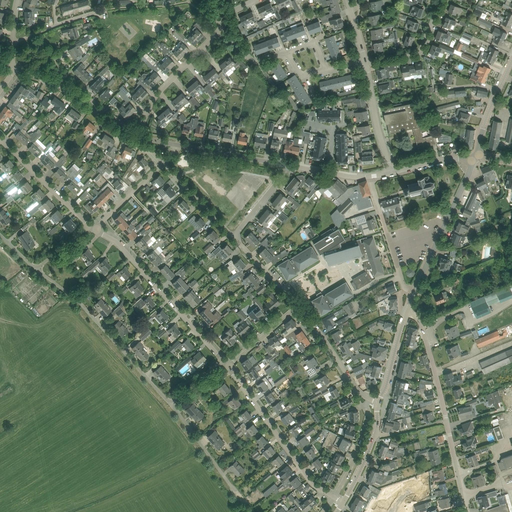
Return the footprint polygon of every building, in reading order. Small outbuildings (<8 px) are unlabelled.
[(25,0),(25,2),(30,4),(28,7),(35,8),(37,2),(36,2),(36,0),(25,0)] [(77,12),(88,9),(90,8),(89,3),(88,0),(84,0),(74,3),(77,12)] [(283,0),(276,0),(278,4),(281,10),(284,9),(283,6),(286,5),(283,0)] [(283,0),(286,5),(289,3),(289,4),(290,4),(290,5),(292,4),(297,13),(300,11),(299,9),(297,4),(294,0),(283,0)] [(376,0),(376,1),(371,2),(373,10),(381,9),(380,5),(383,4),(382,0),(376,0)] [(406,0),(403,0),(403,2),(412,6),(413,6),(412,10),(414,10),(413,14),(421,17),(421,16),(422,16),(423,13),(422,13),(423,12),(424,10),(424,9),(421,8),(418,8),(419,5),(415,4),(415,3),(413,2),(412,2),(406,0)] [(63,16),(77,12),(74,3),(61,7),(62,11),(63,16)] [(270,3),(264,6),(268,14),(271,12),(272,14),(275,13),(272,7),(270,3)] [(331,14),(336,13),(341,11),(339,4),(331,7),(332,10),(330,11),(331,14)] [(460,12),(461,8),(451,4),(448,12),(456,15),(457,11),(460,12)] [(475,9),(473,13),(480,17),(482,12),(484,8),(477,5),(475,9)] [(263,19),(266,17),(265,15),(268,14),(264,6),(258,9),(260,14),(263,19)] [(24,18),(25,18),(32,17),(34,17),(37,17),(37,11),(39,11),(39,9),(35,8),(28,7),(28,11),(25,12),(25,15),(24,15),(24,18)] [(252,12),(246,15),(250,22),(251,25),(252,25),(254,24),(255,23),(254,23),(257,22),(255,16),(252,12)] [(370,25),(375,24),(379,23),(378,19),(381,18),(380,14),(369,16),(370,25)] [(245,28),(248,26),(247,24),(250,22),(246,15),(240,18),(245,28)] [(499,19),(498,19),(502,21),(501,24),(505,26),(510,28),(511,22),(511,21),(505,18),(500,16),(499,17),(499,19)] [(32,23),(32,20),(34,20),(34,17),(32,17),(25,18),(25,21),(24,21),(24,24),(27,23),(27,26),(34,26),(34,23),(32,23)] [(344,26),(341,18),(330,21),(331,25),(334,24),(335,29),(344,26)] [(455,25),(456,22),(451,19),(446,18),(443,25),(450,28),(452,24),(455,25)] [(416,31),(419,23),(414,22),(408,20),(407,24),(410,25),(409,29),(412,29),(416,31)] [(483,22),(482,24),(491,28),(493,24),(484,20),(483,22)] [(198,21),(196,23),(196,24),(201,29),(204,26),(198,21)] [(316,32),(322,30),(319,21),(313,24),(316,32)] [(310,34),(316,32),(313,24),(307,26),(308,29),(310,34)] [(173,25),(171,27),(175,31),(181,37),(184,35),(183,34),(184,33),(181,30),(180,31),(178,29),(173,25)] [(301,36),(307,33),(305,29),(304,25),(298,27),(301,36)] [(70,28),(70,27),(62,29),(63,34),(69,33),(71,39),(75,38),(79,37),(77,32),(76,27),(70,28)] [(194,31),(192,34),(198,40),(203,35),(199,31),(195,27),(193,30),(194,31)] [(295,38),(301,36),(298,27),(292,30),(295,38)] [(372,31),(371,32),(371,34),(372,34),(373,39),(374,39),(374,40),(377,39),(376,38),(381,37),(382,37),(383,36),(383,35),(383,32),(382,28),(379,29),(371,30),(372,31)] [(495,28),(492,34),(493,34),(497,36),(504,39),(507,33),(503,31),(498,29),(495,28)] [(286,32),(285,29),(279,31),(283,42),(289,40),(286,32)] [(289,40),(295,38),(292,30),(286,32),(289,40)] [(175,31),(172,33),(173,34),(179,40),(181,37),(175,31)] [(436,34),(435,38),(436,38),(435,39),(440,40),(446,43),(449,35),(452,36),(460,40),(461,38),(462,37),(460,36),(453,33),(448,31),(447,34),(443,33),(439,31),(437,34),(436,34)] [(462,37),(461,38),(470,42),(473,36),(464,32),(462,37)] [(186,37),(185,37),(188,40),(190,42),(193,45),(198,40),(192,34),(189,37),(187,35),(186,37)] [(501,46),(504,39),(497,36),(493,34),(492,38),(494,39),(493,42),(497,44),(501,46)] [(74,59),(75,58),(84,53),(80,46),(91,40),(88,35),(74,43),(76,46),(68,50),(71,54),(73,59),(74,59)] [(328,46),(336,43),(334,35),(325,39),(328,46)] [(411,45),(414,37),(410,35),(409,37),(407,36),(406,40),(404,44),(408,46),(409,44),(411,45)] [(275,48),(281,45),(279,41),(278,37),(272,39),(275,48)] [(272,49),(273,49),(272,48),(275,48),(272,39),(266,42),(269,50),(270,49),(270,50),(272,49)] [(181,45),(178,48),(184,54),(189,49),(185,46),(184,44),(180,41),(178,43),(181,45)] [(157,42),(154,45),(164,55),(164,58),(166,60),(164,62),(170,69),(175,64),(171,60),(169,58),(166,55),(165,54),(167,52),(159,43),(157,42)] [(159,43),(167,52),(170,49),(164,43),(163,42),(161,44),(160,43),(159,43)] [(266,42),(260,44),(263,52),(269,50),(266,42)] [(375,52),(383,50),(383,47),(386,46),(385,42),(374,44),(375,52)] [(331,53),(339,50),(336,43),(328,46),(331,53)] [(257,54),(263,52),(260,44),(254,46),(257,54)] [(439,47),(438,47),(433,45),(430,53),(434,54),(438,56),(441,57),(442,57),(444,54),(444,53),(443,52),(443,51),(453,55),(455,50),(440,44),(439,47)] [(490,47),(489,50),(490,51),(489,54),(496,57),(499,51),(494,49),(490,47)] [(171,51),(173,54),(176,56),(179,59),(184,54),(178,48),(175,51),(173,49),(171,51)] [(333,60),(342,57),(340,52),(339,50),(331,53),(333,60)] [(495,62),(497,58),(496,58),(496,57),(489,54),(484,52),(482,58),(485,59),(489,61),(493,63),(494,61),(495,62)] [(83,63),(88,57),(89,56),(86,53),(80,60),(83,63)] [(146,53),(143,56),(144,57),(147,60),(152,65),(155,62),(154,61),(150,57),(148,55),(146,53)] [(477,63),(479,60),(463,53),(461,57),(477,63)] [(224,60),(231,68),(233,66),(235,68),(240,63),(238,61),(236,63),(230,57),(228,59),(228,58),(227,58),(224,60)] [(231,68),(224,60),(221,63),(221,64),(222,64),(220,66),(223,70),(227,74),(229,73),(230,74),(233,71),(230,68),(231,68)] [(158,64),(157,65),(160,69),(161,70),(165,74),(170,69),(164,62),(161,65),(159,63),(158,64)] [(422,63),(421,62),(418,63),(415,64),(416,65),(412,66),(413,75),(417,74),(417,75),(421,74),(421,75),(425,75),(426,75),(425,69),(424,70),(422,63)] [(77,68),(73,72),(79,77),(85,71),(83,69),(85,67),(84,65),(82,63),(77,68)] [(275,74),(283,69),(279,63),(271,68),(274,72),(275,74)] [(377,71),(376,71),(377,75),(378,75),(379,78),(386,77),(386,78),(390,77),(389,72),(389,71),(400,69),(399,63),(383,65),(384,69),(377,70),(377,71)] [(409,67),(408,65),(402,66),(404,77),(410,76),(410,75),(413,75),(412,66),(409,67)] [(102,87),(106,83),(100,78),(110,68),(107,66),(98,75),(100,77),(90,87),(91,88),(90,89),(93,90),(95,92),(101,86),(102,87)] [(480,66),(477,71),(487,76),(491,69),(486,67),(484,66),(483,68),(480,66)] [(109,70),(115,76),(118,73),(112,68),(109,70)] [(152,74),(149,76),(156,83),(161,78),(157,74),(156,73),(152,69),(152,70),(150,72),(152,74)] [(221,77),(218,73),(214,69),(209,73),(214,79),(217,77),(219,79),(221,77)] [(279,81),(283,78),(287,76),(283,69),(275,74),(279,81)] [(451,83),(453,75),(449,74),(450,71),(440,69),(439,74),(446,75),(445,82),(451,83)] [(91,80),(93,78),(85,71),(79,77),(85,83),(89,79),(91,80)] [(477,71),(475,76),(479,78),(478,80),(482,82),(484,83),(487,76),(477,71)] [(209,73),(204,78),(207,82),(209,84),(206,86),(210,90),(212,88),(211,86),(213,84),(216,82),(214,79),(209,73)] [(139,77),(138,79),(139,80),(144,85),(146,83),(147,84),(151,88),(156,83),(149,76),(149,77),(147,74),(146,74),(145,74),(144,74),(142,74),(142,76),(142,77),(142,78),(141,77),(140,78),(139,77)] [(351,84),(354,83),(358,82),(356,74),(349,75),(351,84)] [(292,86),(299,81),(295,75),(287,80),(292,86)] [(349,75),(342,77),(344,86),(344,89),(352,88),(351,84),(349,75)] [(336,88),(344,86),(342,77),(334,79),(336,88)] [(329,89),(336,88),(334,79),(327,81),(329,89)] [(138,85),(134,90),(136,92),(143,98),(148,93),(144,89),(145,89),(147,88),(144,85),(139,80),(137,83),(138,85)] [(205,89),(201,84),(198,80),(192,85),(198,91),(201,89),(202,91),(205,89)] [(380,89),(379,89),(380,92),(381,92),(381,93),(391,91),(390,87),(394,86),(393,80),(389,81),(385,82),(385,85),(381,86),(380,86),(380,88),(380,89)] [(296,93),(303,88),(299,81),(292,86),(296,93)] [(321,91),(328,90),(329,89),(327,81),(319,83),(321,91)] [(21,85),(17,90),(24,95),(26,97),(32,101),(34,98),(36,96),(30,91),(28,90),(27,90),(28,90),(21,85)] [(192,85),(187,89),(190,93),(193,97),(194,98),(197,96),(195,94),(198,91),(192,85)] [(125,95),(128,92),(122,86),(119,89),(121,90),(125,95)] [(111,95),(110,95),(113,92),(110,90),(110,91),(107,88),(103,93),(100,96),(100,97),(99,98),(102,100),(102,99),(105,101),(111,95)] [(300,99),(307,94),(303,88),(296,93),(300,99)] [(474,88),(471,88),(471,91),(473,92),(477,93),(476,97),(483,98),(484,97),(487,97),(488,91),(478,89),(474,88)] [(448,98),(466,95),(466,89),(447,91),(448,98)] [(14,92),(12,95),(13,95),(13,96),(22,103),(24,100),(26,97),(24,95),(17,90),(16,93),(15,92),(14,92)] [(127,103),(130,99),(125,95),(121,90),(118,93),(122,98),(127,103)] [(138,103),(143,98),(136,92),(132,97),(133,98),(131,100),(134,103),(136,101),(138,103)] [(182,93),(177,98),(184,106),(189,102),(189,101),(186,97),(182,93)] [(304,105),(310,102),(311,101),(307,94),(300,99),(304,105)] [(353,103),(353,102),(357,102),(358,106),(361,106),(366,105),(364,97),(359,98),(356,99),(355,95),(349,96),(349,97),(342,98),(343,104),(344,105),(353,103)] [(9,101),(10,102),(14,105),(12,106),(17,110),(22,114),(24,111),(19,107),(17,106),(17,107),(16,106),(18,103),(20,105),(21,106),(23,103),(22,103),(13,96),(10,101),(9,101)] [(52,101),(46,96),(41,102),(49,109),(50,109),(51,107),(54,109),(56,106),(60,101),(54,97),(52,101)] [(172,102),(175,106),(179,110),(184,106),(177,98),(172,102)] [(54,109),(53,110),(54,110),(58,113),(57,114),(59,115),(65,109),(64,108),(65,105),(63,104),(64,103),(61,101),(60,102),(60,101),(56,106),(54,109)] [(125,101),(121,105),(122,105),(125,108),(131,114),(135,109),(132,106),(130,103),(128,102),(127,103),(125,101)] [(385,114),(384,114),(386,124),(387,124),(388,124),(388,128),(389,133),(406,130),(405,129),(412,128),(412,129),(413,129),(416,140),(421,139),(418,128),(419,128),(418,127),(414,103),(402,106),(402,103),(396,104),(397,107),(393,108),(384,109),(384,110),(385,110),(385,114)] [(131,114),(125,108),(122,105),(118,109),(121,112),(120,113),(123,116),(126,119),(131,114)] [(333,105),(333,108),(333,110),(334,121),(335,121),(338,121),(339,121),(341,121),(341,120),(341,114),(341,110),(337,110),(337,108),(335,109),(335,105),(333,105)] [(5,107),(2,111),(7,115),(10,118),(13,113),(17,115),(19,117),(21,114),(18,112),(14,109),(12,111),(10,110),(6,107),(5,107)] [(466,111),(467,109),(462,107),(458,108),(456,115),(460,116),(459,120),(463,121),(467,122),(470,115),(464,113),(465,110),(466,111)] [(169,108),(163,113),(169,119),(172,117),(173,119),(176,117),(174,114),(172,112),(169,108)] [(77,121),(81,116),(71,109),(68,113),(65,117),(68,119),(71,122),(74,118),(77,121)] [(0,113),(0,121),(3,124),(4,124),(7,126),(8,124),(6,122),(5,121),(3,120),(7,115),(2,111),(0,113)] [(357,122),(361,121),(361,120),(363,120),(368,119),(367,111),(362,112),(355,113),(357,122)] [(162,128),(166,125),(167,124),(165,122),(169,119),(163,113),(158,117),(160,119),(157,122),(162,128)] [(245,128),(247,119),(241,117),(239,126),(245,128)] [(198,125),(199,118),(195,118),(192,118),(190,122),(187,124),(187,125),(184,124),(183,133),(189,134),(190,130),(193,130),(196,130),(196,129),(197,125),(198,125)] [(21,130),(15,136),(19,140),(27,133),(23,129),(29,122),(27,120),(21,126),(19,128),(21,130)] [(497,150),(498,145),(502,122),(494,120),(489,148),(497,150)] [(92,131),(95,127),(89,122),(88,124),(85,127),(82,131),(84,133),(87,129),(91,132),(92,131)] [(16,123),(11,130),(14,132),(19,128),(21,126),(16,123)] [(272,144),(271,149),(278,151),(279,146),(279,145),(280,141),(276,140),(277,136),(284,137),(285,131),(288,131),(290,125),(288,125),(286,124),(284,130),(275,129),(272,143),(272,144)] [(421,139),(416,140),(418,149),(423,148),(423,147),(425,147),(432,145),(430,136),(425,137),(423,138),(421,131),(433,128),(432,124),(418,127),(419,128),(418,128),(421,139)] [(203,130),(204,127),(198,125),(197,125),(196,129),(196,130),(195,135),(203,136),(204,131),(203,130)] [(209,125),(209,129),(210,130),(210,133),(209,138),(218,139),(219,131),(220,128),(217,127),(217,126),(209,125)] [(371,133),(369,125),(358,127),(358,131),(362,130),(363,134),(371,133)] [(228,134),(228,130),(229,127),(226,127),(225,129),(225,133),(224,133),(224,135),(223,140),(231,142),(233,135),(228,134)] [(300,127),(299,135),(306,136),(310,137),(311,133),(304,131),(304,128),(303,128),(302,128),(300,127)] [(463,128),(461,138),(465,139),(473,140),(475,130),(470,129),(464,129),(463,128)] [(27,133),(19,140),(24,144),(25,144),(28,140),(29,138),(32,140),(38,134),(40,132),(41,131),(39,129),(36,132),(34,133),(33,133),(30,134),(29,135),(27,133)] [(439,133),(435,131),(435,135),(439,135),(439,137),(440,142),(451,141),(451,136),(439,133)] [(29,148),(28,148),(32,153),(40,145),(35,141),(37,139),(40,136),(42,134),(40,132),(38,134),(32,140),(34,142),(29,148)] [(244,137),(245,133),(241,132),(240,136),(239,136),(238,143),(247,145),(248,138),(244,137)] [(108,144),(111,139),(105,134),(101,139),(99,138),(96,143),(101,146),(101,145),(104,141),(108,144)] [(265,147),(268,135),(264,134),(263,137),(262,137),(262,138),(256,137),(256,138),(255,137),(254,142),(255,142),(255,145),(258,146),(258,147),(261,147),(262,147),(265,147)] [(337,134),(336,134),(336,136),(336,138),(337,140),(337,142),(352,141),(352,140),(349,140),(349,138),(347,138),(347,134),(343,134),(337,134)] [(311,142),(310,143),(326,146),(326,144),(326,142),(327,140),(327,139),(327,138),(320,137),(317,137),(317,136),(316,136),(316,141),(314,140),(314,142),(311,142)] [(293,146),(291,153),(299,154),(300,148),(301,148),(302,144),(301,144),(298,144),(299,139),(294,138),(294,140),(293,146)] [(85,152),(87,149),(92,142),(89,139),(83,147),(82,149),(85,152)] [(114,159),(118,149),(112,146),(115,141),(111,139),(108,144),(111,146),(108,151),(106,154),(110,156),(109,156),(114,159)] [(472,149),(473,140),(465,139),(465,143),(464,143),(463,144),(464,144),(464,148),(472,149)] [(285,147),(284,152),(291,153),(293,146),(294,140),(290,140),(289,141),(287,141),(286,144),(285,147)] [(40,145),(32,153),(37,157),(38,156),(41,152),(42,151),(45,153),(51,146),(53,144),(50,142),(49,144),(46,147),(44,149),(40,145)] [(310,143),(310,145),(313,145),(313,147),(315,148),(314,151),(324,153),(325,153),(325,152),(325,151),(325,150),(325,148),(326,146),(310,143)] [(452,148),(451,148),(452,151),(453,151),(453,152),(463,149),(462,145),(460,145),(459,144),(459,143),(454,144),(454,147),(452,148)] [(45,156),(41,161),(45,165),(53,158),(53,157),(55,155),(51,151),(53,149),(51,146),(45,153),(47,155),(45,156)] [(122,155),(121,158),(124,159),(125,158),(126,154),(130,155),(134,156),(136,152),(132,150),(132,149),(125,146),(123,152),(122,155)] [(348,149),(337,149),(337,151),(337,153),(337,155),(337,156),(348,156),(348,152),(349,152),(349,150),(353,150),(352,148),(349,148),(348,148),(348,149)] [(309,150),(309,152),(312,152),(311,154),(313,155),(312,159),(313,159),(316,159),(323,161),(324,161),(324,160),(324,159),(324,156),(325,155),(325,153),(324,153),(314,151),(312,151),(309,150)] [(374,163),(373,156),(373,151),(365,152),(365,153),(362,153),(362,158),(363,163),(374,163)] [(52,158),(45,165),(48,168),(49,169),(50,169),(52,167),(54,165),(55,163),(58,165),(64,159),(65,158),(63,155),(61,157),(59,159),(56,162),(52,158)] [(337,156),(337,158),(337,160),(337,162),(337,163),(337,164),(338,164),(345,164),(348,163),(348,164),(349,164),(348,159),(350,159),(350,157),(353,157),(353,156),(353,155),(350,156),(348,156),(337,156)] [(139,161),(135,157),(122,178),(126,182),(129,186),(146,170),(145,170),(141,174),(137,170),(141,166),(143,168),(148,163),(143,158),(139,161)] [(56,171),(54,173),(58,178),(65,170),(61,166),(66,161),(64,159),(58,165),(60,167),(58,169),(56,171)] [(0,179),(1,181),(9,174),(7,172),(9,171),(12,168),(14,166),(9,160),(4,164),(1,166),(1,167),(3,169),(2,169),(5,173),(3,175),(0,176),(0,179)] [(65,170),(58,178),(63,182),(65,180),(67,177),(69,175),(71,177),(77,171),(78,171),(79,169),(80,169),(79,168),(75,164),(74,164),(72,166),(67,171),(66,170),(65,170)] [(486,183),(491,181),(496,179),(491,165),(482,169),(485,177),(484,177),(484,179),(486,183)] [(100,173),(99,174),(102,177),(103,176),(102,175),(105,172),(106,171),(109,174),(111,172),(112,171),(110,168),(108,166),(107,166),(103,170),(100,173)] [(69,184),(67,186),(71,190),(76,185),(79,183),(78,182),(74,178),(77,176),(81,171),(79,169),(78,171),(77,171),(71,177),(70,178),(73,180),(71,181),(69,184)] [(15,183),(18,180),(19,180),(23,177),(17,170),(13,173),(13,174),(10,176),(15,183)] [(160,186),(161,185),(165,181),(159,175),(151,183),(154,185),(157,188),(160,186)] [(302,179),(306,182),(310,186),(308,188),(311,191),(312,191),(314,188),(317,184),(320,181),(316,178),(314,180),(310,177),(307,180),(304,177),(305,177),(303,175),(299,175),(299,176),(299,177),(302,179)] [(430,180),(429,176),(425,177),(424,177),(419,179),(418,179),(418,180),(419,182),(416,183),(416,182),(415,182),(415,183),(412,184),(412,183),(411,183),(412,184),(409,185),(408,184),(408,185),(409,187),(404,189),(405,194),(410,193),(411,195),(411,196),(412,196),(415,195),(415,196),(415,195),(418,194),(419,195),(419,194),(422,193),(423,196),(422,197),(423,197),(423,196),(428,195),(429,195),(430,197),(432,196),(432,194),(434,194),(433,189),(433,188),(435,186),(436,186),(435,185),(434,183),(435,182),(434,181),(434,182),(431,181),(431,180),(430,180)] [(113,180),(110,182),(112,184),(114,186),(117,190),(118,189),(119,188),(120,189),(123,186),(122,185),(121,183),(123,181),(120,178),(119,177),(116,179),(117,180),(115,182),(113,180)] [(302,179),(299,177),(297,179),(295,177),(290,182),(299,189),(297,188),(298,187),(298,188),(299,186),(301,187),(306,182),(302,179)] [(307,196),(307,197),(310,199),(315,192),(319,198),(322,194),(324,192),(327,190),(328,189),(333,186),(333,185),(338,180),(334,178),(330,181),(329,182),(319,190),(317,191),(314,188),(312,191),(311,191),(309,194),(307,196)] [(333,186),(328,189),(333,194),(332,195),(336,199),(342,204),(355,191),(354,189),(353,187),(347,189),(346,187),(338,179),(338,180),(333,185),(333,186)] [(489,192),(486,187),(488,186),(486,183),(484,179),(477,183),(480,190),(483,189),(486,194),(489,192)] [(76,185),(71,190),(76,194),(81,188),(83,190),(88,186),(90,184),(91,182),(89,180),(84,185),(83,186),(81,185),(78,188),(76,185)] [(356,204),(359,211),(373,206),(370,198),(368,195),(371,194),(367,181),(359,183),(360,185),(356,186),(356,188),(354,189),(355,191),(337,209),(331,215),(334,221),(342,213),(343,215),(354,204),(355,204),(356,204)] [(16,187),(8,193),(10,196),(11,196),(16,192),(17,193),(19,194),(23,190),(26,193),(32,188),(27,182),(21,187),(18,189),(16,187)] [(290,182),(286,188),(289,190),(287,192),(293,197),(295,195),(300,190),(299,189),(290,182)] [(13,183),(5,190),(8,193),(16,187),(13,183)] [(108,183),(101,190),(103,192),(109,198),(113,193),(114,193),(112,192),(115,189),(108,183)] [(175,196),(174,194),(175,193),(170,187),(166,190),(165,191),(161,188),(157,192),(167,203),(175,196)] [(94,188),(92,190),(97,195),(99,197),(104,202),(109,198),(103,192),(101,190),(98,192),(94,188)] [(34,193),(31,196),(33,199),(36,197),(39,200),(45,195),(39,189),(34,193)] [(79,198),(81,200),(87,194),(85,192),(79,198)] [(472,193),(468,202),(480,207),(481,205),(480,205),(481,202),(477,201),(475,200),(476,197),(478,194),(472,192),(472,193)] [(287,198),(281,193),(279,196),(279,195),(278,195),(276,198),(283,204),(285,201),(288,204),(290,201),(292,202),(298,207),(300,204),(289,195),(287,198)] [(156,196),(149,204),(153,208),(160,201),(156,196)] [(99,197),(94,201),(99,207),(100,206),(101,205),(104,202),(99,197)] [(287,221),(289,218),(283,213),(282,211),(284,209),(280,206),(283,204),(276,198),(273,201),(274,201),(274,202),(272,204),(278,209),(276,212),(287,221)] [(402,212),(400,207),(401,206),(399,198),(382,203),(385,211),(395,208),(396,213),(402,212)] [(39,207),(39,208),(42,211),(42,210),(45,213),(48,211),(54,206),(48,200),(43,204),(43,205),(39,207)] [(178,200),(168,209),(172,213),(177,208),(183,214),(184,213),(183,212),(189,206),(183,200),(181,202),(178,200)] [(89,201),(84,206),(90,212),(92,214),(94,212),(94,211),(95,211),(96,210),(99,207),(94,201),(91,204),(89,201)] [(483,214),(485,214),(483,209),(480,207),(468,202),(466,206),(477,211),(483,214)] [(33,203),(25,210),(28,213),(36,206),(34,204),(33,203)] [(36,206),(28,213),(31,216),(39,209),(38,209),(36,206)] [(152,207),(149,209),(154,215),(157,213),(152,207)] [(471,222),(475,221),(475,220),(477,216),(475,215),(476,213),(465,208),(462,214),(468,217),(467,221),(471,222)] [(6,224),(11,221),(3,210),(0,212),(0,211),(0,220),(4,226),(5,224),(6,225),(6,224)] [(48,214),(43,219),(45,222),(50,218),(55,223),(57,221),(59,220),(62,217),(57,210),(54,213),(52,211),(48,214)] [(274,214),(268,210),(266,212),(265,212),(264,212),(263,213),(263,214),(264,215),(263,215),(270,220),(272,217),(274,219),(276,216),(278,218),(285,223),(287,221),(276,212),(274,214)] [(119,215),(114,220),(118,225),(124,220),(126,218),(126,217),(122,212),(119,215)] [(355,217),(351,218),(352,223),(356,222),(357,225),(361,224),(368,222),(369,227),(363,229),(364,235),(374,232),(373,229),(376,228),(373,218),(367,220),(365,214),(355,217)] [(194,215),(188,221),(189,220),(198,230),(205,223),(200,218),(198,220),(194,216),(194,215)] [(263,215),(262,215),(260,217),(260,218),(261,218),(259,221),(265,225),(263,228),(264,229),(267,232),(270,234),(273,236),(275,234),(269,229),(267,227),(269,224),(267,223),(270,220),(263,215)] [(30,221),(25,225),(28,228),(36,221),(34,218),(31,220),(30,221)] [(63,235),(61,237),(63,239),(72,232),(70,231),(76,226),(70,219),(64,225),(67,228),(68,230),(63,234),(63,235)] [(128,225),(123,230),(127,235),(133,230),(135,228),(132,225),(135,222),(136,221),(135,219),(134,220),(130,223),(128,225)] [(123,230),(128,225),(124,220),(118,225),(123,230)] [(455,230),(455,231),(458,233),(458,231),(462,233),(464,230),(467,231),(469,227),(465,225),(459,222),(455,230)] [(311,232),(308,235),(310,239),(314,236),(313,234),(316,232),(315,230),(313,227),(309,229),(311,232)] [(152,230),(150,228),(148,230),(147,230),(142,234),(144,237),(141,239),(141,238),(136,243),(140,248),(145,243),(150,239),(150,238),(151,237),(148,234),(150,233),(150,232),(152,230)] [(339,228),(314,244),(320,255),(322,254),(323,255),(325,258),(326,258),(325,258),(327,257),(329,265),(337,263),(338,265),(338,264),(342,262),(342,263),(343,263),(342,262),(355,258),(362,255),(364,255),(365,258),(362,258),(363,262),(365,266),(364,266),(363,267),(366,272),(353,279),(352,280),(354,282),(351,283),(355,290),(358,289),(360,288),(361,287),(363,286),(362,286),(363,286),(365,285),(367,284),(367,283),(368,283),(369,282),(370,282),(371,281),(372,280),(374,279),(375,278),(375,276),(379,274),(381,274),(383,273),(380,260),(379,258),(381,257),(379,253),(377,253),(377,251),(373,238),(368,240),(364,241),(364,242),(361,243),(360,239),(346,243),(346,241),(345,239),(346,239),(339,228)] [(132,240),(135,237),(137,235),(133,230),(127,235),(132,240)] [(220,239),(218,237),(218,236),(213,230),(208,234),(209,235),(205,238),(207,240),(210,238),(212,241),(212,242),(215,244),(220,239)] [(25,233),(19,237),(22,242),(23,242),(24,243),(23,243),(28,250),(34,245),(28,236),(29,235),(27,231),(25,233)] [(250,242),(256,237),(251,232),(245,238),(250,242)] [(463,244),(464,241),(465,238),(454,233),(451,241),(452,242),(451,245),(456,247),(461,247),(461,243),(463,244)] [(145,243),(140,248),(141,249),(140,249),(140,250),(142,252),(143,252),(143,251),(144,252),(149,247),(151,245),(153,247),(162,239),(160,236),(156,240),(153,236),(151,237),(150,239),(145,243)] [(258,239),(256,237),(250,242),(254,247),(260,242),(260,241),(262,239),(260,237),(258,239)] [(153,251),(147,256),(152,261),(160,253),(156,248),(159,246),(166,240),(164,238),(162,239),(153,247),(155,250),(153,251)] [(207,255),(215,248),(213,246),(210,243),(203,250),(206,253),(207,255)] [(215,249),(210,254),(213,257),(219,252),(225,259),(228,256),(233,251),(227,245),(222,249),(219,246),(215,249)] [(276,267),(275,267),(279,271),(281,270),(283,272),(281,274),(283,273),(285,275),(283,276),(286,280),(287,280),(297,274),(297,273),(296,272),(299,271),(299,270),(300,271),(300,270),(304,268),(303,268),(303,267),(305,265),(306,267),(307,266),(310,264),(309,263),(311,261),(312,263),(313,262),(316,260),(315,259),(318,257),(318,256),(312,247),(311,246),(289,259),(288,259),(287,256),(286,257),(282,259),(283,260),(283,261),(284,262),(278,266),(276,267)] [(263,250),(260,253),(264,258),(271,252),(274,250),(272,248),(271,248),(270,249),(268,251),(265,248),(263,250)] [(88,261),(93,257),(89,253),(90,252),(88,249),(82,254),(88,261)] [(271,252),(264,258),(266,260),(268,264),(271,261),(274,258),(274,257),(272,255),(274,253),(275,251),(274,250),(271,252)] [(160,253),(152,261),(156,266),(159,263),(163,259),(165,261),(170,257),(173,254),(171,252),(165,257),(164,258),(160,253)] [(71,264),(79,257),(76,254),(69,261),(71,264)] [(110,267),(106,262),(108,261),(106,258),(97,266),(99,269),(102,267),(104,269),(100,272),(103,276),(107,272),(106,271),(110,267)] [(451,272),(452,269),(449,268),(450,265),(449,265),(450,260),(441,258),(441,259),(440,261),(440,262),(440,263),(441,263),(440,264),(441,265),(440,269),(444,270),(448,271),(451,272)] [(229,265),(227,267),(230,272),(234,268),(237,272),(240,270),(245,265),(240,259),(234,263),(233,262),(229,265)] [(91,272),(97,267),(94,263),(88,268),(91,272)] [(175,273),(175,274),(177,276),(178,275),(180,274),(185,269),(189,266),(188,266),(186,263),(180,269),(175,273)] [(163,267),(160,270),(164,275),(170,270),(167,267),(166,265),(165,265),(163,267)] [(127,278),(130,275),(126,270),(127,269),(125,267),(121,270),(116,275),(119,278),(122,275),(125,279),(127,278)] [(406,271),(407,275),(410,276),(413,275),(415,272),(414,269),(411,267),(407,268),(406,271)] [(83,277),(90,271),(88,269),(81,275),(83,277)] [(178,275),(177,276),(178,278),(179,277),(181,279),(181,280),(184,277),(183,276),(188,272),(185,269),(180,274),(178,275)] [(170,270),(164,275),(169,280),(174,275),(173,273),(172,273),(170,270)] [(116,275),(113,271),(110,274),(109,274),(104,279),(109,283),(112,280),(112,279),(116,275)] [(246,272),(243,273),(239,276),(243,281),(244,280),(247,284),(256,277),(253,274),(252,275),(251,273),(249,275),(246,272)] [(447,286),(460,281),(457,276),(445,281),(447,286)] [(181,280),(181,279),(179,277),(178,278),(177,280),(172,284),(176,289),(184,282),(181,280)] [(248,292),(246,293),(248,296),(252,293),(254,291),(260,286),(258,284),(260,282),(259,281),(256,277),(247,284),(248,283),(251,286),(248,290),(248,292)] [(191,287),(197,282),(195,279),(190,283),(190,282),(186,285),(184,282),(176,289),(181,294),(186,289),(185,289),(188,287),(190,285),(191,287)] [(143,289),(139,285),(140,284),(138,281),(131,287),(129,289),(131,292),(133,291),(134,293),(133,294),(137,298),(141,294),(139,292),(143,289)] [(378,303),(389,297),(391,296),(390,294),(397,291),(394,283),(393,284),(392,282),(388,284),(389,286),(387,286),(387,287),(379,291),(380,293),(377,294),(378,298),(376,299),(377,303),(378,303)] [(259,294),(266,288),(263,284),(255,290),(259,294)] [(310,302),(309,302),(313,307),(313,306),(315,305),(317,308),(315,309),(317,308),(318,311),(317,311),(321,316),(321,315),(331,309),(330,308),(332,307),(333,306),(353,294),(347,284),(344,286),(343,284),(339,286),(340,288),(338,289),(337,288),(333,290),(334,292),(331,293),(330,292),(331,292),(330,292),(326,294),(327,294),(324,296),(321,292),(317,294),(318,297),(310,302)] [(214,294),(214,293),(220,289),(217,285),(211,290),(214,294)] [(122,295),(128,290),(125,286),(119,292),(122,295)] [(222,288),(220,289),(214,293),(217,297),(222,293),(224,295),(226,293),(222,288)] [(196,296),(193,293),(191,291),(189,293),(184,297),(188,302),(193,298),(196,296)] [(439,295),(435,297),(437,304),(440,302),(442,308),(449,305),(447,300),(445,301),(443,296),(447,294),(446,291),(438,294),(439,295)] [(268,301),(265,303),(267,305),(266,306),(268,308),(269,308),(271,311),(280,303),(279,302),(279,301),(277,300),(270,292),(267,295),(271,299),(268,301)] [(484,296),(470,302),(473,307),(477,318),(491,312),(488,306),(499,301),(496,292),(484,296)] [(265,311),(266,310),(263,306),(256,297),(252,293),(248,296),(252,300),(253,301),(255,302),(255,304),(257,307),(253,311),(252,310),(248,314),(251,318),(252,318),(255,322),(261,318),(262,319),(266,316),(263,313),(264,312),(264,311),(265,311)] [(140,309),(146,304),(149,308),(151,307),(154,304),(150,299),(151,299),(149,296),(145,299),(143,301),(141,298),(132,306),(134,309),(138,305),(140,309)] [(193,307),(198,303),(197,302),(200,300),(196,296),(193,298),(188,302),(193,307)] [(378,303),(377,304),(379,307),(381,306),(381,310),(383,310),(384,313),(387,313),(387,309),(398,308),(397,297),(389,298),(389,297),(378,303)] [(104,317),(111,310),(100,299),(95,303),(97,305),(95,308),(100,313),(101,312),(105,316),(104,317)] [(204,309),(199,314),(204,319),(211,312),(209,310),(213,307),(208,301),(207,302),(206,301),(200,305),(202,307),(204,309)] [(350,302),(344,306),(349,315),(348,315),(348,316),(349,318),(350,319),(357,315),(355,312),(353,308),(354,307),(350,302)] [(114,311),(110,315),(112,317),(116,313),(121,309),(121,308),(119,305),(114,310),(114,311)] [(326,318),(322,320),(327,329),(332,327),(333,326),(335,323),(334,321),(333,321),(331,319),(335,317),(339,314),(344,311),(343,308),(337,311),(334,313),(326,318)] [(124,312),(121,309),(116,313),(120,318),(125,313),(124,312)] [(150,315),(143,321),(147,324),(155,317),(161,324),(163,321),(168,317),(162,310),(158,313),(156,310),(150,315)] [(246,317),(240,310),(237,313),(243,320),(246,317)] [(221,317),(217,311),(213,315),(211,312),(204,319),(208,324),(213,319),(216,322),(221,317)] [(348,315),(337,322),(338,325),(349,318),(348,316),(348,315)] [(236,329),(239,332),(242,336),(246,332),(245,331),(247,330),(250,327),(249,326),(252,323),(246,317),(243,320),(243,319),(242,320),(239,322),(241,325),(236,329)] [(288,322),(284,325),(288,329),(289,328),(290,330),(288,331),(290,334),(294,331),(297,329),(294,326),(295,326),(297,324),(296,324),(297,323),(295,321),(294,322),(292,319),(288,322)] [(386,322),(379,320),(378,324),(385,326),(384,328),(391,330),(392,329),(393,328),(392,327),(393,324),(386,322)] [(128,331),(119,321),(112,326),(116,331),(117,331),(122,336),(128,331)] [(377,321),(368,326),(370,329),(368,330),(370,333),(371,332),(375,330),(373,328),(377,326),(376,324),(378,323),(377,321)] [(171,328),(168,331),(170,333),(171,333),(172,334),(169,337),(173,341),(176,338),(176,337),(176,336),(180,333),(176,328),(177,327),(178,326),(175,324),(175,325),(171,328)] [(447,330),(446,331),(447,333),(448,333),(450,339),(457,336),(454,326),(450,328),(449,327),(447,328),(447,329),(446,329),(447,330)] [(142,341),(152,332),(148,327),(143,332),(138,336),(142,341)] [(410,327),(405,343),(410,344),(409,347),(415,349),(416,346),(414,346),(415,342),(416,338),(418,329),(410,327)] [(507,327),(476,340),(479,348),(510,334),(507,327)] [(159,338),(166,332),(163,329),(156,334),(159,338)] [(227,335),(222,340),(223,340),(229,347),(234,342),(236,341),(234,340),(233,338),(236,336),(233,332),(230,329),(225,332),(227,335)] [(336,342),(341,340),(341,339),(339,335),(342,333),(340,330),(337,332),(332,335),(334,338),(336,342)] [(290,334),(285,337),(287,340),(292,336),(297,343),(300,341),(306,337),(302,331),(296,335),(294,331),(290,334)] [(269,339),(268,340),(271,344),(273,347),(277,345),(278,346),(279,347),(282,345),(280,342),(279,341),(277,338),(276,335),(271,338),(269,339)] [(300,341),(297,343),(300,346),(301,349),(305,347),(306,345),(311,342),(306,337),(300,341)] [(174,344),(168,350),(171,353),(173,355),(175,353),(173,352),(177,348),(178,347),(180,350),(183,347),(188,351),(193,347),(189,342),(190,341),(188,339),(182,344),(178,341),(174,344)] [(355,351),(361,348),(357,341),(351,344),(355,351)] [(148,359),(148,358),(148,357),(148,356),(148,355),(145,352),(147,351),(139,342),(132,348),(142,360),(144,358),(144,359),(145,359),(146,359),(147,359),(148,359)] [(347,344),(346,342),(339,345),(339,346),(338,346),(338,347),(339,348),(339,349),(340,349),(341,349),(343,353),(342,354),(344,358),(350,355),(351,357),(353,361),(359,358),(357,355),(354,356),(352,354),(350,349),(353,347),(350,342),(347,344)] [(373,345),(372,350),(374,351),(385,354),(386,352),(387,352),(387,351),(388,351),(388,350),(387,350),(387,349),(387,348),(384,348),(385,345),(382,344),(381,345),(379,345),(379,347),(373,345)] [(268,345),(265,347),(265,348),(270,355),(273,352),(272,351),(268,345)] [(447,350),(446,351),(447,352),(447,353),(448,353),(450,358),(455,357),(458,356),(461,355),(461,354),(462,354),(458,345),(454,346),(452,347),(450,348),(450,347),(449,347),(448,347),(448,348),(448,349),(447,349),(447,350)] [(485,374),(511,361),(511,348),(480,363),(485,374)] [(270,355),(265,358),(271,366),(274,370),(279,367),(278,366),(279,365),(276,361),(275,361),(273,359),(279,355),(275,349),(275,350),(272,351),(273,352),(270,355)] [(372,357),(374,358),(382,360),(382,359),(384,359),(384,358),(385,358),(385,357),(386,357),(386,356),(386,355),(386,354),(385,354),(374,351),(372,357)] [(197,356),(191,361),(193,363),(197,367),(196,367),(199,370),(206,365),(203,361),(206,359),(200,352),(196,355),(197,356)] [(422,366),(429,364),(426,354),(419,356),(421,362),(422,366)] [(246,370),(250,367),(253,365),(250,362),(253,359),(252,357),(242,364),(246,370)] [(318,364),(314,357),(310,360),(309,359),(305,361),(310,369),(307,371),(310,377),(317,372),(313,367),(318,364)] [(178,372),(183,367),(189,362),(186,359),(181,364),(175,369),(178,372)] [(401,365),(400,368),(412,371),(413,364),(411,364),(412,361),(408,360),(407,363),(403,361),(402,361),(402,362),(401,362),(400,365),(401,365)] [(357,367),(353,369),(356,376),(364,372),(365,371),(366,371),(367,368),(380,372),(382,367),(377,365),(376,364),(374,365),(373,366),(372,367),(368,366),(369,365),(367,362),(366,362),(363,363),(363,364),(362,365),(357,367)] [(258,364),(248,372),(250,373),(249,374),(253,380),(256,378),(258,380),(261,378),(259,376),(260,375),(257,372),(261,369),(262,369),(260,366),(259,366),(258,364)] [(162,383),(170,376),(161,366),(153,372),(162,383)] [(268,375),(274,370),(271,366),(265,371),(268,375)] [(379,378),(380,372),(367,368),(366,371),(365,374),(379,378)] [(415,372),(412,371),(400,368),(399,372),(398,375),(399,375),(398,376),(405,377),(406,375),(414,377),(415,372)] [(366,383),(363,378),(364,378),(363,375),(365,374),(364,372),(356,376),(358,381),(359,380),(361,386),(366,383)] [(454,377),(452,372),(445,375),(448,385),(455,383),(455,385),(463,382),(461,375),(454,377)] [(277,387),(288,378),(286,375),(275,384),(277,387)] [(330,382),(325,375),(319,379),(318,379),(314,381),(317,385),(321,383),(323,386),(330,382)] [(264,382),(258,386),(263,393),(267,389),(268,390),(273,386),(266,377),(262,379),(264,382)] [(491,388),(496,386),(493,379),(487,381),(491,388)] [(406,382),(402,381),(397,380),(396,385),(404,388),(410,390),(413,391),(413,390),(410,389),(408,388),(409,383),(406,382)] [(225,395),(231,391),(225,384),(216,391),(218,394),(222,391),(225,395)] [(409,393),(410,390),(404,388),(396,385),(394,393),(404,396),(404,394),(405,394),(405,393),(404,393),(404,391),(409,393)] [(427,391),(426,387),(420,389),(417,390),(416,395),(421,393),(422,396),(426,395),(427,399),(435,397),(435,396),(436,396),(435,392),(434,392),(433,389),(427,391)] [(334,398),(340,395),(336,388),(331,391),(332,395),(329,397),(330,400),(334,398)] [(456,398),(461,397),(463,396),(461,388),(454,390),(456,398)] [(210,398),(215,393),(212,389),(206,394),(210,398)] [(271,393),(266,397),(268,399),(266,400),(269,404),(279,396),(276,393),(274,391),(271,393)] [(498,391),(486,395),(488,401),(487,402),(489,407),(492,405),(493,403),(494,403),(495,404),(496,409),(500,408),(498,403),(502,401),(498,391)] [(404,396),(394,393),(393,398),(398,399),(397,402),(409,405),(410,402),(409,401),(408,400),(409,396),(409,395),(405,394),(404,394),(404,396)] [(191,406),(186,411),(189,414),(191,416),(192,416),(196,420),(197,420),(199,422),(203,419),(202,418),(204,415),(197,408),(198,407),(195,403),(198,400),(195,397),(188,403),(191,406)] [(241,404),(235,397),(232,399),(230,397),(219,405),(223,410),(224,409),(223,408),(227,404),(228,405),(231,403),(235,409),(241,404)] [(349,400),(348,398),(340,402),(343,408),(348,406),(348,407),(350,405),(353,403),(351,399),(349,400)] [(463,407),(459,409),(461,419),(466,417),(467,418),(472,417),(475,416),(476,416),(475,410),(474,411),(473,409),(471,409),(470,406),(478,403),(476,399),(465,403),(466,407),(463,407)] [(283,409),(281,405),(284,403),(282,400),(279,403),(279,402),(277,404),(273,407),(278,413),(282,410),(283,409)] [(421,408),(434,404),(433,400),(424,403),(420,404),(421,408)] [(286,407),(288,410),(297,405),(295,401),(292,403),(286,407)] [(391,402),(389,410),(403,413),(403,414),(407,412),(408,411),(404,410),(404,408),(404,405),(397,403),(397,404),(391,402)] [(423,413),(431,411),(435,410),(434,404),(421,408),(423,413)] [(290,415),(294,412),(297,411),(299,409),(300,409),(297,405),(288,410),(287,411),(288,414),(285,416),(281,418),(286,425),(290,422),(292,421),(294,419),(290,415)] [(348,413),(347,409),(339,412),(341,416),(347,413),(348,415),(348,416),(347,416),(347,417),(347,418),(347,419),(348,420),(351,421),(358,421),(358,420),(359,420),(359,417),(358,417),(358,411),(351,411),(351,412),(348,413)] [(247,421),(248,420),(252,417),(247,410),(241,415),(239,417),(242,421),(243,423),(244,423),(246,421),(247,421)] [(389,410),(387,417),(392,419),(394,419),(395,415),(402,417),(403,413),(389,410)] [(431,423),(430,420),(434,419),(432,411),(423,414),(424,420),(421,421),(422,423),(426,422),(426,424),(431,423)] [(317,423),(320,421),(315,413),(312,416),(317,423)] [(386,421),(384,431),(388,432),(389,432),(392,433),(393,429),(397,430),(397,429),(399,429),(401,424),(399,424),(400,422),(387,419),(387,421),(386,421)] [(472,435),(470,429),(473,428),(471,422),(464,424),(465,427),(459,429),(461,435),(467,433),(468,436),(472,435)] [(236,429),(233,431),(236,434),(246,425),(244,423),(243,423),(236,429)] [(294,436),(299,433),(297,430),(300,428),(298,424),(295,426),(290,430),(294,436)] [(343,429),(341,434),(345,435),(345,436),(353,438),(354,437),(355,437),(355,434),(355,431),(353,431),(355,426),(348,424),(348,426),(345,425),(344,429),(343,429)] [(258,430),(253,425),(249,429),(246,425),(236,434),(238,437),(242,433),(243,434),(243,433),(245,435),(247,434),(250,432),(252,435),(258,430)] [(497,440),(503,437),(499,425),(492,428),(497,440)] [(308,437),(315,431),(312,426),(304,432),(308,437)] [(325,429),(321,433),(325,436),(326,438),(329,431),(325,429)] [(222,447),(225,445),(224,444),(225,443),(217,435),(218,434),(215,431),(208,437),(214,444),(213,445),(217,449),(217,448),(218,449),(221,447),(222,447)] [(352,443),(329,431),(326,438),(323,446),(330,449),(337,453),(339,454),(342,448),(348,451),(352,443),(355,445),(356,444),(352,442),(352,443)] [(445,441),(443,435),(438,436),(435,436),(436,439),(432,440),(432,438),(428,439),(430,447),(439,445),(438,443),(445,441)] [(262,446),(264,445),(268,442),(262,436),(257,440),(260,444),(258,446),(259,448),(262,446)] [(302,447),(307,444),(310,441),(306,436),(298,441),(302,447)] [(476,449),(475,444),(474,443),(477,442),(475,436),(468,438),(469,442),(463,444),(465,449),(471,447),(472,450),(476,449)] [(381,444),(380,449),(396,455),(397,453),(399,447),(397,447),(395,446),(395,448),(394,450),(394,452),(388,450),(389,447),(381,444)] [(266,450),(263,453),(265,455),(267,459),(268,458),(271,455),(276,452),(271,446),(266,450)] [(310,459),(316,455),(313,451),(315,449),(313,446),(311,447),(311,448),(306,453),(310,459)] [(396,455),(380,449),(378,454),(382,455),(381,458),(385,460),(386,457),(386,456),(390,458),(390,456),(392,457),(394,457),(394,456),(395,457),(396,455)] [(416,453),(414,453),(415,459),(421,458),(420,456),(427,454),(426,449),(424,450),(416,453)] [(440,462),(438,456),(439,456),(437,450),(429,452),(432,464),(441,462),(440,462)] [(341,464),(345,457),(339,454),(337,453),(333,460),(341,464)] [(501,462),(498,463),(501,471),(511,466),(511,454),(502,458),(502,459),(501,461),(501,462)] [(473,466),(474,466),(478,464),(475,455),(468,457),(469,461),(468,461),(470,467),(472,466),(473,466)] [(279,466),(284,462),(279,456),(274,460),(271,463),(273,466),(276,463),(279,466)] [(238,476),(245,470),(236,461),(229,468),(233,471),(238,476)] [(331,464),(328,469),(332,471),(336,473),(340,466),(336,464),(332,462),(330,461),(328,463),(331,464)] [(399,466),(398,461),(395,462),(394,461),(389,463),(391,469),(396,467),(396,466),(399,466)] [(284,467),(278,472),(279,473),(280,474),(282,477),(283,477),(284,479),(281,481),(282,482),(283,483),(292,476),(290,474),(292,472),(293,471),(290,468),(289,469),(287,466),(285,468),(284,467)] [(372,469),(370,474),(385,481),(387,476),(385,474),(384,473),(381,471),(379,472),(372,469)] [(435,477),(432,478),(433,482),(445,479),(442,469),(436,471),(433,472),(434,475),(435,477)] [(331,482),(335,475),(327,471),(323,478),(322,477),(321,480),(326,482),(327,480),(331,482)] [(265,481),(269,478),(271,476),(272,475),(270,473),(263,479),(265,481)] [(370,474),(368,479),(369,480),(374,482),(375,482),(381,485),(386,483),(387,481),(385,481),(370,474)] [(481,477),(481,475),(473,477),(475,481),(474,481),(476,487),(478,486),(478,487),(479,486),(484,484),(486,483),(487,481),(485,477),(483,476),(481,477)] [(292,483),(288,486),(290,488),(294,485),(296,487),(301,483),(299,480),(300,479),(297,477),(296,477),(291,482),(292,483)] [(436,496),(443,494),(448,493),(445,483),(439,485),(440,490),(434,492),(436,496)] [(300,493),(305,489),(304,488),(304,487),(305,487),(304,487),(302,484),(297,489),(300,493)] [(272,487),(266,491),(269,494),(269,495),(277,488),(276,486),(274,485),(272,487)] [(364,486),(360,493),(365,495),(366,496),(370,498),(372,494),(371,494),(373,491),(370,489),(364,486)] [(378,494),(380,490),(375,487),(373,491),(371,494),(372,494),(376,496),(377,494),(378,494)] [(305,489),(300,493),(304,498),(306,500),(312,507),(317,502),(310,494),(308,495),(305,492),(306,491),(305,489)] [(478,499),(477,500),(478,500),(479,502),(478,502),(479,506),(480,506),(481,507),(483,507),(484,507),(484,506),(489,505),(488,501),(489,501),(488,498),(488,497),(495,495),(495,496),(498,495),(496,490),(482,495),(482,496),(478,498),(478,499)] [(499,500),(498,500),(500,505),(503,504),(508,503),(507,502),(506,499),(505,495),(501,496),(502,499),(499,500)] [(357,497),(354,503),(360,507),(364,509),(366,504),(367,503),(371,506),(373,503),(365,498),(364,501),(358,498),(357,497)] [(441,508),(444,508),(451,506),(450,501),(451,501),(450,497),(439,500),(441,508)] [(295,499),(300,506),(301,505),(306,511),(312,507),(306,500),(304,498),(300,501),(297,498),(295,499)] [(361,511),(358,510),(360,507),(354,503),(350,509),(355,511),(361,511)] [(424,503),(415,507),(417,511),(420,511),(425,510),(424,508),(425,507),(424,503)]
